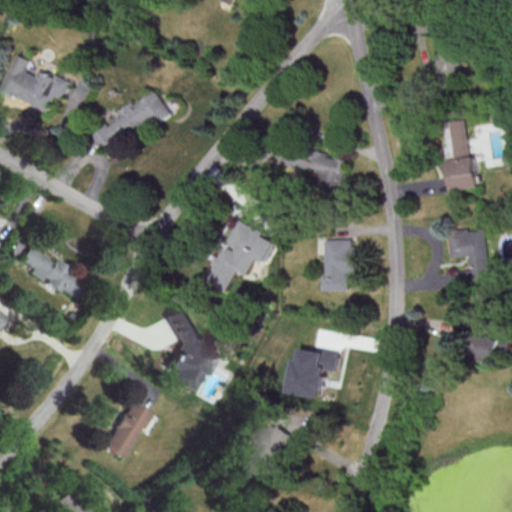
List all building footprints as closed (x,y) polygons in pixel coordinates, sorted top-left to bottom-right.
[(441,32),(443,80),(463,80),(461,31),(441,32)] [(49,110),(56,93),(65,97),(72,80),(57,74),(56,76),(40,70),(38,75),(27,71),(32,60),(17,54),(1,93),(13,98),(14,96),(49,110)] [(171,109),(156,88),(117,116),(132,137),(171,109)] [(482,186),(478,156),(473,157),(468,119),(455,120),(459,158),(450,159),(454,190),(482,186)] [(322,172),(320,183),(343,188),(349,158),(292,146),(288,164),(322,172)] [(228,290),(237,270),(247,275),(256,256),(267,262),(277,239),(239,221),(228,244),(224,242),(207,281),(228,290)] [(487,227),(451,231),(454,257),(471,255),(473,275),(492,273),(487,227)] [(352,289),(352,273),(358,273),(357,239),(328,239),(329,275),(325,275),(325,290),(352,289)] [(18,259),(31,268),(28,272),(41,280),(42,280),(70,299),(83,280),(28,243),(18,259)] [(193,391),(220,337),(170,314),(170,315),(167,313),(161,326),(182,336),(173,354),(169,352),(162,366),(173,371),(169,379),(193,391)] [(493,342),(504,347),(506,342),(486,333),(479,349),(488,354),(493,342)] [(291,392),(326,397),(330,369),(340,371),(342,353),(303,347),(302,359),(297,358),(291,392)] [(120,458),(148,411),(129,400),(101,447),(120,458)] [(280,437),(265,423),(252,437),(262,447),(248,462),(262,475),(274,461),(272,460),(295,435),(288,429),(280,437)]
